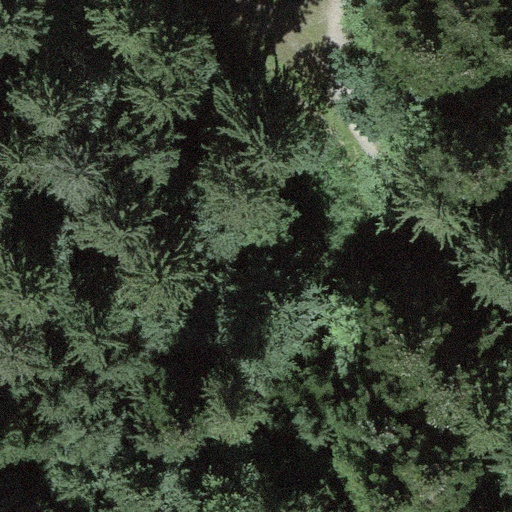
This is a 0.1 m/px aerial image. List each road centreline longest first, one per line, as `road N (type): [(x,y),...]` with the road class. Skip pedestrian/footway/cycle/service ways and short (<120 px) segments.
road 1 (track): [(511,283),(420,197),(323,79)]
road 2 (track): [(229,0),(323,79),(347,0)]
